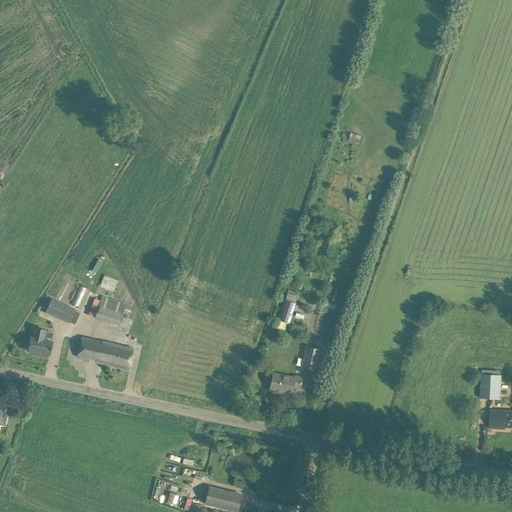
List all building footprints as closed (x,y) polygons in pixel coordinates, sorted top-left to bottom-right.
[(101,282),(114,288),(115,288),(118,281),(104,275),(101,282)] [(73,304),(81,306),(87,288),(80,285),(73,304)] [(103,297),(95,317),(118,325),(126,304),(103,297)] [(81,312),(56,301),(52,299),(46,312),(68,322),(74,310),(81,313),(81,312)] [(94,299),(88,314),(93,316),(99,301),(94,299)] [(282,310),(279,319),(289,323),(295,303),(285,300),(283,306),(282,310)] [(43,340),(45,330),(35,328),(35,331),(33,338),(31,337),(28,350),(40,353),(40,355),(47,356),(48,354),(49,355),(52,342),(43,340)] [(77,357),(101,363),(129,370),(134,350),(82,337),(77,357)] [(302,367),(316,370),(320,349),(306,347),(302,367)] [(294,378),(273,373),(270,389),(291,393),(293,386),(300,388),(302,378),(294,376),(294,378)] [(500,374),(480,373),(479,397),(499,398),(500,374)] [(448,394),(447,403),(465,405),(466,395),(448,394)] [(490,420),(489,424),(505,425),(505,427),(511,427),(511,411),(501,410),(501,412),(490,412),(490,420)] [(233,446),(228,448),(232,457),(237,454),(233,446)] [(209,487),(205,503),(237,511),(241,495),(209,487)] [(165,502),(170,503),(173,493),(167,491),(165,502)] [(197,511),(200,504),(192,503),(189,511),(197,511)]
